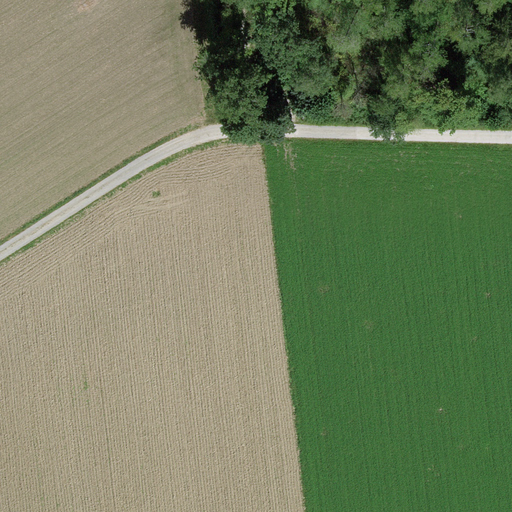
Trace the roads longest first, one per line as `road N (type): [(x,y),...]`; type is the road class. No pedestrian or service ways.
road 1 (track): [(0,255),(135,169),(217,131),(260,130)]
road 2 (track): [(260,130),(399,142),(511,135)]
